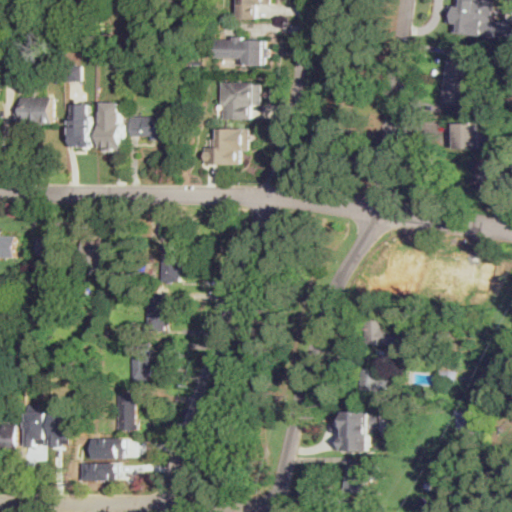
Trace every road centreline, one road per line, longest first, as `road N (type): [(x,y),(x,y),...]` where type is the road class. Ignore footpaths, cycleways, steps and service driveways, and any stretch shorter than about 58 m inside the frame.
road 1 (residential): [(160,511),(294,122),(310,0)]
road 2 (residential): [(275,507),(326,314),(377,210),(409,0)]
road 3 (tertiary): [(511,229),(272,194),(0,193)]
road 4 (residential): [(275,507),(0,503)]
